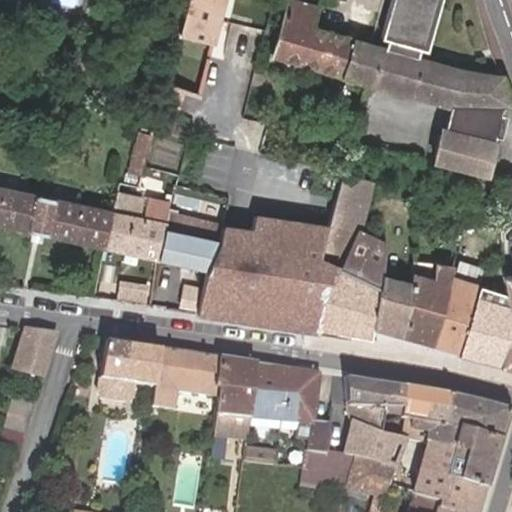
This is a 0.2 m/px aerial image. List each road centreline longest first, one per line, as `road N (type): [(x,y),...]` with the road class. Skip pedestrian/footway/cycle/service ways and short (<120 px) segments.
road 1 (tertiary): [(0,315),(511,395)]
road 2 (unknown): [(511,131),(270,77),(248,56),(249,0)]
road 3 (unknown): [(203,346),(251,162)]
